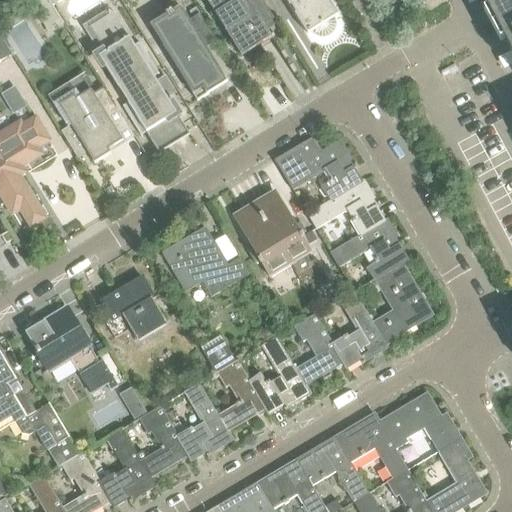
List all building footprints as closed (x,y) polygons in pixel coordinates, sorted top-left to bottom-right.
[(63,25),(47,0),(34,8),(50,33),(51,32),(51,31),(62,25),(63,25)] [(274,20),(261,0),(204,0),(241,58),(271,39),(263,26),(274,20)] [(284,0),(289,7),(291,6),(296,15),(294,16),(307,36),(311,33),(313,37),(317,39),(321,40),(326,39),(330,37),(333,35),(335,31),(336,27),(336,23),(334,19),(338,16),(327,0),(284,0)] [(511,16),(511,0),(474,0),(476,2),(479,0),(482,0),(496,25),(511,16)] [(225,83),(204,50),(216,43),(200,15),(189,22),(181,8),(172,13),(167,16),(167,17),(150,27),(176,68),(177,67),(187,84),(186,85),(197,103),(209,96),(207,94),(225,83)] [(153,78),(159,75),(139,44),(134,47),(113,13),(88,29),(110,64),(106,67),(129,104),(122,108),(141,137),(147,133),(150,138),(178,120),(175,116),(176,115),(153,78)] [(511,16),(496,25),(511,54),(505,57),(510,67),(511,65),(511,16)] [(0,65),(9,60),(0,46),(0,65)] [(123,143),(106,115),(116,109),(103,89),(93,95),(91,92),(77,101),(75,97),(58,108),(72,130),(65,134),(79,157),(86,152),(94,165),(111,155),(108,152),(123,143)] [(0,198),(4,205),(6,204),(10,210),(13,211),(19,208),(30,226),(44,218),(24,186),(20,189),(15,181),(19,179),(16,174),(19,173),(19,172),(21,167),(29,162),(29,161),(30,157),(36,153),(27,138),(18,144),(13,136),(0,144),(0,198)] [(361,184),(353,171),(355,170),(357,169),(356,166),(354,167),(340,144),(321,155),(313,141),(275,163),(292,192),(324,175),(329,182),(327,184),(328,187),(320,194),(327,204),(361,184)] [(384,223),(376,210),(378,208),(378,209),(381,208),(379,205),(377,206),(363,182),(361,184),(327,204),(306,217),(315,233),(347,214),(352,223),(350,224),(352,227),(343,233),(350,243),(384,223)] [(300,236),(280,203),(276,196),(255,208),(288,264),(309,252),(303,241),(304,240),(301,235),(300,236)] [(288,264),(255,208),(235,220),(259,260),(257,261),(260,266),(262,265),(268,276),(288,264)] [(407,262),(400,250),(399,249),(401,247),(402,248),(404,246),(402,243),(400,244),(386,221),(384,223),(350,243),(329,255),(339,271),(370,253),(374,260),(372,262),(375,266),(367,271),(374,281),(402,266),(407,262)] [(205,230),(163,255),(186,294),(202,284),(211,299),(251,276),(240,258),(227,265),(205,230)] [(432,317),(423,302),(402,266),(374,281),(386,301),(388,300),(395,311),(372,325),(385,348),(386,347),(397,340),(396,339),(432,317)] [(118,292),(100,303),(109,320),(104,323),(114,340),(130,331),(136,343),(138,342),(137,340),(163,324),(164,326),(166,325),(152,301),(155,299),(149,290),(144,281),(126,292),(128,296),(122,299),(118,292)] [(385,348),(372,325),(353,294),(339,302),(357,334),(349,338),(347,336),(333,345),(343,365),(346,371),(357,364),(359,367),(361,365),(362,367),(365,365),(364,364),(387,350),(386,347),(385,348)] [(511,307),(511,300),(508,294),(500,298),(507,310),(511,307)] [(99,365),(66,310),(26,335),(48,372),(73,357),(84,373),(79,376),(95,401),(117,387),(102,363),(99,365)] [(333,345),(316,316),(295,328),(304,344),(307,342),(316,358),(295,370),(305,387),(343,365),(333,345)] [(305,387),(295,370),(277,339),(262,348),(280,379),(272,384),(270,382),(266,384),(261,375),(250,382),(266,410),(265,411),(269,417),(283,409),(284,411),(285,413),(288,411),(287,410),(310,396),(305,387)] [(234,360),(224,343),(206,354),(216,371),(234,360)] [(14,397),(8,386),(16,381),(0,353),(0,432),(15,424),(21,435),(29,437),(35,433),(58,469),(61,467),(79,456),(49,405),(35,413),(23,392),(14,397)] [(266,410),(250,382),(238,362),(217,375),(225,390),(229,388),(239,404),(218,416),(223,425),(227,433),(265,411),(266,410)] [(223,425),(218,416),(199,385),(184,394),(202,426),(194,430),(192,428),(188,430),(183,422),(178,425),(172,428),(188,456),(188,457),(191,463),(205,455),(206,457),(207,459),(210,458),(209,456),(232,442),(227,433),(223,425)] [(131,389),(119,397),(134,423),(139,420),(147,416),(131,389)] [(460,440),(446,416),(441,419),(427,396),(379,424),(377,425),(393,451),(407,443),(405,440),(422,430),(436,454),(460,440)] [(188,456),(172,428),(160,408),(147,416),(139,420),(142,425),(148,436),(152,434),(161,450),(147,459),(143,453),(136,457),(150,479),(188,457),(188,456)] [(393,451),(377,425),(379,424),(374,416),(365,421),(368,426),(363,429),(361,427),(351,433),(349,431),(335,439),(350,464),(373,450),(391,481),(406,472),(393,451)] [(150,479),(136,457),(121,430),(106,441),(124,472),(116,477),(114,474),(100,483),(95,475),(94,475),(110,503),(114,509),(127,501),(129,503),(128,503),(130,505),(133,504),(132,502),(155,488),(150,479)] [(368,495),(350,464),(335,439),(326,444),(329,449),(324,452),(323,450),(312,456),(310,454),(296,463),(311,487),(335,473),(353,505),(368,495)] [(457,511),(486,495),(466,462),(471,459),(460,440),(436,454),(454,484),(424,502),(429,511),(457,511)] [(94,511),(110,503),(94,475),(82,454),(79,456),(61,467),(70,483),(74,481),(83,497),(63,509),(64,511),(94,511)] [(271,477),(257,485),(273,510),(296,496),(305,511),(326,511),(324,509),(311,487),(296,463),(288,467),(289,470),(290,472),(285,475),(284,473),(273,480),(271,477)] [(429,511),(424,502),(406,472),(391,481),(385,484),(394,498),(397,497),(406,511),(429,511)] [(64,511),(63,509),(44,477),(28,487),(43,511),(64,511)] [(0,497),(8,493),(0,478),(0,497)] [(233,500),(219,508),(221,511),(273,511),(273,510),(257,485),(249,490),(250,493),(252,495),(246,498),(245,496),(234,503),(233,500)] [(378,511),(368,495),(353,505),(357,511),(378,511)] [(11,511),(5,501),(0,503),(0,511),(11,511)] [(337,502),(324,509),(326,511),(338,511),(342,510),(337,502)]
